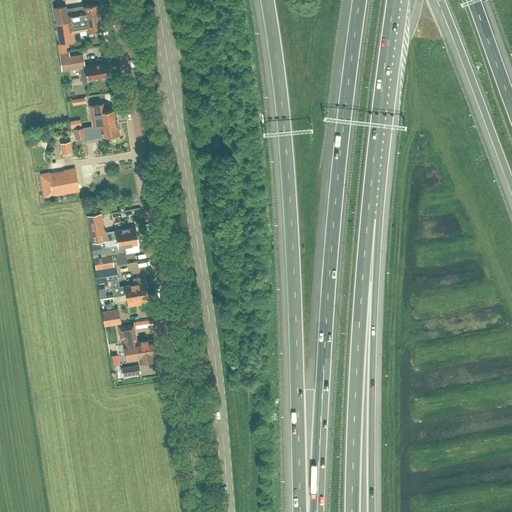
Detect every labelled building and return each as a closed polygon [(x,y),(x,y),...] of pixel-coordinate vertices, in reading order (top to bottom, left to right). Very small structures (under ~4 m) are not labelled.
[(83,10),(66,13),(68,21),(100,16),(99,11),(100,10),(99,6),(98,6),(98,4),(83,6),(83,10)] [(56,23),(68,21),(66,13),(65,5),(54,7),(56,23)] [(58,53),(68,51),(66,51),(65,43),(73,42),(71,31),(86,29),(87,31),(102,29),(100,16),(68,21),(56,23),(59,44),(57,44),(58,53)] [(103,45),(82,48),(84,65),(105,62),(103,45)] [(68,51),(58,53),(61,69),(79,66),(81,82),(86,81),(86,78),(108,75),(107,63),(84,66),(82,54),(69,56),(68,51)] [(101,111),(100,103),(87,105),(89,114),(99,113),(100,119),(94,120),(95,125),(116,121),(115,115),(117,114),(116,111),(115,111),(114,109),(101,111)] [(75,121),(71,122),(72,128),(74,128),(82,127),(81,120),(75,121)] [(98,124),(82,127),(74,128),(75,137),(84,136),(83,133),(102,130),(103,136),(118,133),(118,131),(119,130),(119,127),(117,127),(116,121),(98,124)] [(61,154),(72,152),(70,141),(59,143),(61,154)] [(44,196),(78,190),(74,168),(40,174),(44,196)] [(117,172),(116,182),(130,184),(131,174),(117,172)] [(91,243),(135,235),(134,227),(103,232),(100,212),(86,214),(90,243),(91,243)] [(115,264),(116,265),(125,263),(122,246),(136,244),(135,235),(91,243),(90,243),(94,267),(115,264)] [(116,267),(116,265),(115,264),(94,267),(94,270),(95,269),(99,297),(144,290),(143,282),(119,285),(116,267)] [(144,290),(99,297),(99,298),(112,296),(113,302),(127,300),(128,304),(140,302),(140,300),(145,299),(144,290)] [(104,325),(121,323),(119,309),(115,310),(102,311),(104,325)] [(125,351),(153,347),(152,339),(135,341),(133,323),(117,326),(119,339),(123,339),(125,351)] [(153,347),(125,351),(126,360),(137,358),(138,362),(153,360),(153,356),(155,356),(153,347)] [(117,355),(109,356),(111,364),(118,363),(117,355)] [(122,375),(139,373),(138,363),(120,366),(122,375)]
